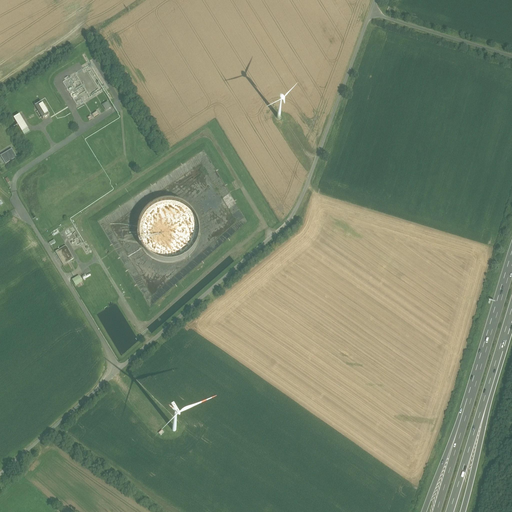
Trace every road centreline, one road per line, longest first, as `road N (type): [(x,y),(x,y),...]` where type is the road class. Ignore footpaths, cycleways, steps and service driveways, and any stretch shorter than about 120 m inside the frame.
road 1 (unclassified): [(372,13),(292,224),(0,476)]
road 2 (motorway): [(511,265),(464,421)]
road 3 (unclassified): [(372,13),(511,54)]
